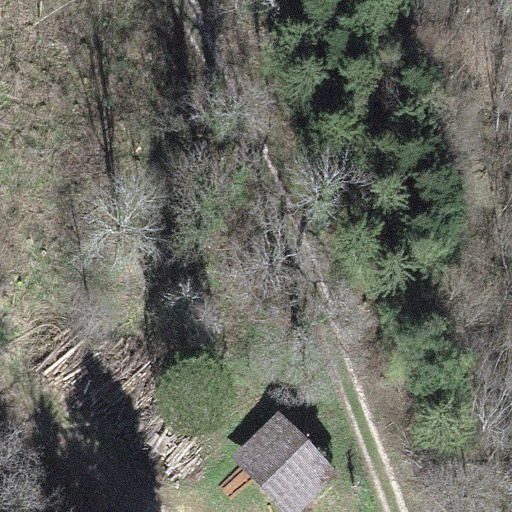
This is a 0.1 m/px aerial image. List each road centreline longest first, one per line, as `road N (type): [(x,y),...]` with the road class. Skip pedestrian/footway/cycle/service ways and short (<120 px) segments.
road 1 (track): [(179,0),(321,281),(410,511)]
road 2 (track): [(157,511),(0,380)]
